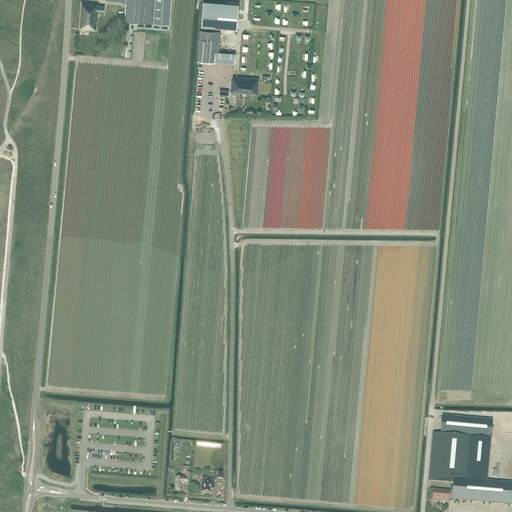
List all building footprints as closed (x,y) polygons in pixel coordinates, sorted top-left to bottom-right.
[(93,3),(84,3),(81,3),(79,29),(96,30),(100,30),(100,22),(97,22),(97,16),(105,17),(105,11),(104,11),(104,6),(98,6),(98,5),(93,4),(93,3)] [(237,7),(203,5),(200,28),(235,31),(237,7)] [(202,61),(213,62),(215,52),(216,31),(200,30),(197,60),(202,61)] [(235,54),(215,52),(213,62),(234,64),(235,54)] [(233,77),(233,76),(232,81),(231,81),(230,92),(231,92),(257,94),(257,95),(258,81),(259,78),(238,77),(235,77),(233,77)] [(511,483),(487,482),(492,420),(442,416),(440,434),(433,433),(428,480),(453,482),(452,491),(434,490),(433,501),(438,502),(438,501),(449,502),(449,499),(511,504),(511,483)] [(191,474),(187,473),(186,478),(184,478),(184,479),(181,478),(176,477),(176,482),(175,482),(175,490),(180,490),(181,484),(181,483),(184,483),(184,484),(186,485),(185,486),(190,486),(191,474)] [(208,479),(208,478),(202,477),(202,483),(204,483),(204,492),(207,492),(206,493),(209,494),(210,493),(210,489),(213,489),(214,484),(213,484),(213,483),(214,483),(214,482),(214,479),(208,479)]
